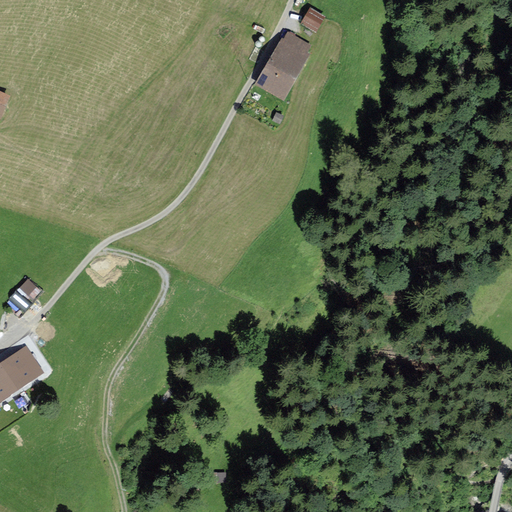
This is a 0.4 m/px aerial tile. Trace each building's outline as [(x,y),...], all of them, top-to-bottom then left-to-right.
[(329,18),(313,9),(304,25),(320,34),(329,18)] [(287,32),(258,86),(286,101),(315,47),(287,32)] [(15,300),(24,307),(36,291),(28,284),(15,300)] [(27,350),(0,368),(0,403),(43,374),(27,350)] [(224,473),(211,474),(211,484),(225,483),(224,473)]
